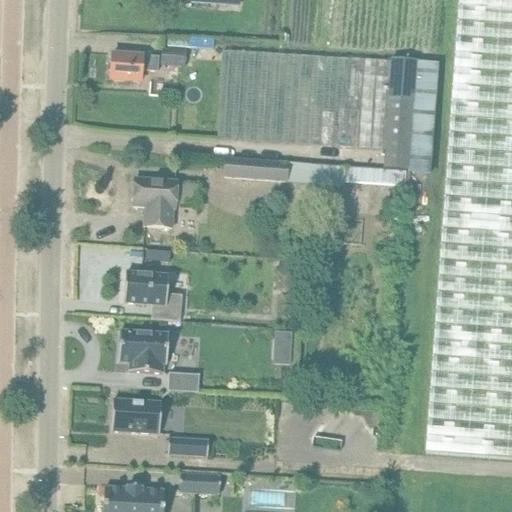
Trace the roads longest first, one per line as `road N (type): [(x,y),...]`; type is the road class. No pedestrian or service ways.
road 1 (unclassified): [(0,511),(13,0)]
road 2 (tertiary): [(45,511),(55,0)]
